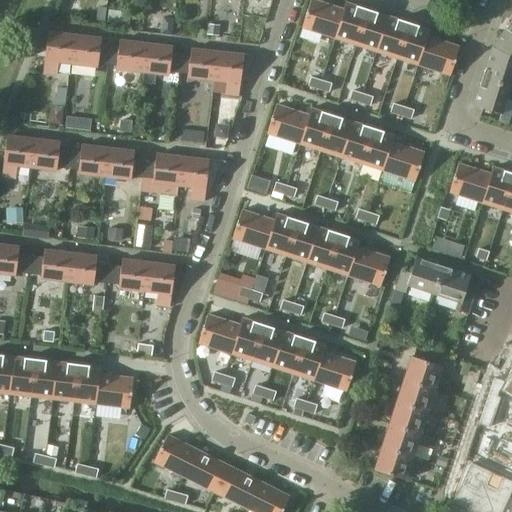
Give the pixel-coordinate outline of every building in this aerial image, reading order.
[(313,0),(310,0),(301,28),(334,39),(344,10),(343,10),(313,0)] [(344,10),(334,39),(355,46),(366,10),(345,3),(343,10),(344,10)] [(98,7),(95,26),(104,27),(107,8),(98,7)] [(108,10),(107,27),(128,29),(130,12),(108,10)] [(366,10),(355,46),(375,52),(387,16),(366,10)] [(387,16),(375,52),(396,59),(408,23),(387,16)] [(511,21),(511,22),(492,48),(511,57),(511,21)] [(408,23),(396,59),(417,66),(426,37),(427,37),(429,30),(408,23)] [(208,24),(207,34),(219,36),(220,25),(208,24)] [(71,64),(75,36),(49,33),(44,73),(56,75),(57,63),(71,64)] [(101,39),(75,36),(71,64),(97,67),(97,64),(107,65),(109,47),(100,46),(101,39)] [(426,37),(417,66),(450,76),(459,47),(427,37),(426,37)] [(142,72),(146,45),(120,42),(119,48),(109,47),(107,65),(117,66),(116,69),(142,72)] [(172,48),(146,45),(142,72),(168,75),(169,72),(178,74),(181,55),(171,54),(172,48)] [(511,57),(492,48),(482,79),(511,88),(511,57)] [(214,81),(217,53),(191,50),(190,56),(181,55),(178,74),(188,75),(188,78),(214,81)] [(242,56),(217,53),(214,81),(228,82),(226,95),(238,96),(242,56)] [(310,78),(308,86),(318,89),(321,81),(310,78)] [(510,118),(511,112),(511,88),(482,79),(473,106),(510,118)] [(321,81),(318,89),(328,92),(331,84),(321,81)] [(352,91),(349,99),(359,103),(362,94),(352,91)] [(362,94),(359,103),(370,106),(372,98),(362,94)] [(393,104),(390,112),(400,116),(403,108),(393,104)] [(51,105),(48,124),(62,125),(64,107),(51,105)] [(276,105),(266,134),(299,145),(309,115),(308,115),(276,105)] [(309,115),(299,145),(320,151),(331,115),(310,108),(308,115),(309,115)] [(403,108),(400,116),(411,119),(413,111),(403,108)] [(159,113),(158,124),(166,125),(168,114),(159,113)] [(331,115),(320,151),(340,158),(352,122),(331,115)] [(66,116),(65,128),(90,131),(91,119),(66,116)] [(120,120),(119,132),(131,133),(132,121),(120,120)] [(352,122),(340,158),(361,165),(372,129),(352,122)] [(215,123),(214,137),(227,138),(229,125),(215,123)] [(372,129),(361,165),(381,171),(391,142),(392,142),(394,135),(372,129)] [(182,130),(180,142),(203,144),(204,132),(182,130)] [(151,132),(150,139),(165,141),(166,134),(151,132)] [(30,168),(33,140),(7,137),(3,177),(15,179),(16,167),(30,168)] [(59,143),(33,140),(30,168),(57,172),(57,168),(67,170),(70,151),(58,150),(59,143)] [(391,142),(381,171),(414,182),(424,153),(392,142),(391,142)] [(104,177),(108,149),(82,146),(81,153),(70,151),(67,170),(79,171),(78,174),(104,177)] [(134,152),(108,149),(104,177),(130,181),(130,177),(142,179),(144,160),(133,159),(134,152)] [(178,187),(182,158),(156,155),(155,161),(144,160),(142,179),(153,180),(152,183),(178,187)] [(208,161),(182,158),(178,187),(192,188),(191,201),(203,202),(208,161)] [(458,164),(449,193),(481,204),(491,174),(490,174),(458,164)] [(491,174),(481,204),(502,210),(511,179),(511,173),(492,167),(490,174),(491,174)] [(249,186),(267,191),(270,179),(252,174),(249,186)] [(511,179),(502,210),(511,213),(511,179)] [(275,183),(273,191),(283,194),(286,186),(275,183)] [(286,186),(283,194),(293,198),(296,189),(286,186)] [(316,196),(314,204),(324,208),(327,199),(316,196)] [(327,199),(324,208),(334,211),(337,203),(327,199)] [(22,207),(6,208),(7,224),(22,223),(22,207)] [(140,207),(138,220),(150,221),(152,209),(140,207)] [(195,207),(194,218),(201,219),(202,208),(195,207)] [(440,208),(437,218),(445,221),(449,210),(440,208)] [(241,210),(232,239),(265,250),(274,221),(273,220),(241,210)] [(358,210),(355,218),(365,221),(368,213),(358,210)] [(274,221),(265,250),(285,256),(297,220),(276,213),(273,220),(274,221)] [(368,213),(365,221),(375,225),(378,216),(368,213)] [(297,220),(285,256),(306,263),(317,227),(297,220)] [(24,223),(23,236),(48,239),(49,226),(24,223)] [(138,225),(135,247),(150,249),(152,227),(138,225)] [(79,226),(78,237),(92,239),(93,228),(79,226)] [(109,227),(107,239),(121,241),(123,229),(109,227)] [(317,227),(306,263),(326,270),(338,234),(317,227)] [(338,234),(326,270),(347,276),(356,247),(357,247),(359,241),(338,234)] [(18,247),(0,245),(0,273),(15,275),(15,272),(28,273),(30,256),(17,254),(18,247)] [(356,247),(347,276),(380,287),(389,258),(357,247),(356,247)] [(478,249),(475,257),(486,261),(488,252),(478,249)] [(67,281),(70,254),(44,251),(43,257),(30,256),(28,273),(41,275),(41,278),(67,281)] [(96,257),(70,254),(67,281),(92,284),(93,281),(106,283),(108,265),(95,263),(96,257)] [(410,274),(401,271),(394,290),(404,293),(407,286),(433,295),(442,267),(415,258),(410,274)] [(141,290),(144,263),(122,260),(122,266),(108,265),(106,283),(120,284),(119,288),(141,290)] [(174,266),(144,263),(141,290),(158,292),(157,305),(169,306),(174,266)] [(470,276),(442,267),(433,295),(460,303),(457,311),(467,314),(474,295),(464,292),(470,276)] [(241,287),(239,296),(249,299),(251,290),(241,287)] [(251,290),(249,299),(259,302),(262,294),(251,290)] [(94,296),(92,311),(103,312),(103,307),(104,297),(104,296),(94,296)] [(282,300),(280,309),(290,312),(293,304),(282,300)] [(293,304),(290,312),(300,315),(303,307),(293,304)] [(324,313),(321,322),(331,325),(334,317),(324,313)] [(207,315),(198,344),(231,354),(240,325),(239,325),(207,315)] [(334,317),(331,325),(341,328),(344,320),(334,317)] [(240,325),(231,354),(251,361),(263,325),(242,318),(239,325),(240,325)] [(263,325),(251,361),(272,368),(283,332),(263,325)] [(361,330),(358,339),(364,341),(367,332),(361,330)] [(44,331),(42,341),(53,343),(54,332),(44,331)] [(283,332),(272,368),(292,374),(304,338),(283,332)] [(304,338),(292,374),(313,381),(322,352),(323,352),(325,345),(304,338)] [(138,343),(136,353),(151,356),(153,346),(138,343)] [(322,352),(313,381),(346,392),(355,362),(323,352),(322,352)] [(0,355),(0,393),(9,394),(14,357),(0,355)] [(14,357),(9,394),(31,397),(35,359),(14,357)] [(411,358),(404,381),(434,390),(441,368),(411,358)] [(35,359),(31,397),(52,399),(56,362),(35,359)] [(56,362),(52,399),(73,402),(78,364),(56,362)] [(459,362),(456,373),(467,376),(470,365),(459,362)] [(78,364),(73,402),(95,405),(99,374),(100,367),(78,364)] [(453,495),(452,501),(476,511),(511,511),(511,365),(503,380),(492,377),(485,399),(481,412),(479,418),(477,422),(472,437),(469,447),(466,456),(460,475),(453,495)] [(214,372),(211,381),(221,384),(224,375),(214,372)] [(99,374),(95,405),(129,409),(133,378),(99,374)] [(224,375),(221,384),(232,387),(234,379),(224,375)] [(434,390),(404,381),(396,403),(427,413),(434,390)] [(221,384),(219,390),(230,393),(232,387),(221,384)] [(255,385),(252,394),(262,397),(265,389),(255,385)] [(265,389),(262,397),(273,400),(275,392),(265,389)] [(252,394),(250,401),(260,404),(262,397),(252,394)] [(296,399),(293,407),(303,410),(306,402),(296,399)] [(306,402),(303,410),(314,414),(316,405),(306,402)] [(419,435),(427,413),(396,403),(389,426),(419,435)] [(141,423),(135,434),(145,439),(151,429),(141,423)] [(419,435),(389,426),(382,448),(412,458),(419,435)] [(167,435),(153,462),(184,478),(198,450),(167,435)] [(5,437),(3,446),(13,448),(15,440),(5,437)] [(412,458),(382,448),(375,470),(405,480),(412,458)] [(198,450),(184,478),(214,493),(228,466),(198,450)] [(35,454),(33,462),(43,465),(45,456),(35,454)] [(438,455),(435,464),(445,468),(448,459),(438,455)] [(45,456),(43,465),(54,467),(56,459),(45,456)] [(77,464),(75,473),(85,475),(87,467),(77,464)] [(228,466),(214,493),(244,508),(258,481),(228,466)] [(87,467),(85,475),(96,478),(98,469),(87,467)] [(258,481),(244,508),(251,511),(281,511),(289,496),(258,481)] [(166,490),(164,499),(174,502),(177,493),(166,490)] [(177,493),(174,502),(185,505),(187,496),(177,493)]
